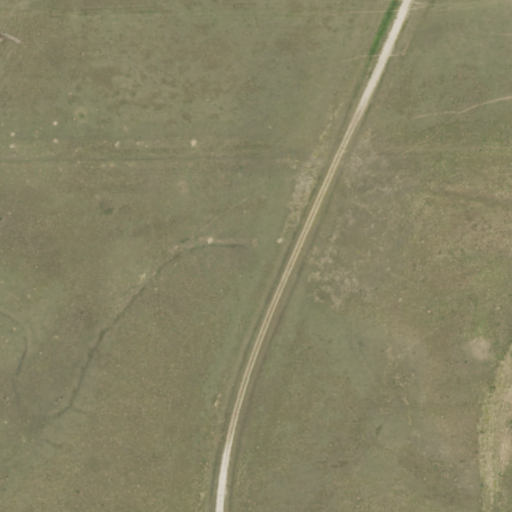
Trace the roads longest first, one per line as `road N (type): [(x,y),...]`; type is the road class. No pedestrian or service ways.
road 1 (residential): [(0,150),(214,134),(511,155)]
road 2 (residential): [(285,511),(354,280),(386,233),(406,150)]
